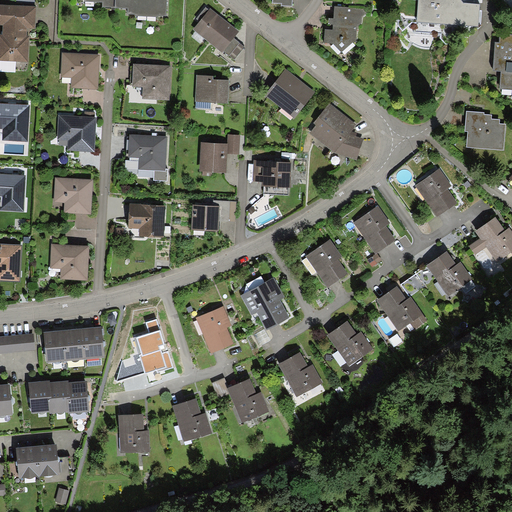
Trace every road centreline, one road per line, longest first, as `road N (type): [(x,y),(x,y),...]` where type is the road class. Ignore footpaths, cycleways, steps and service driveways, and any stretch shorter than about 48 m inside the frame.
road 1 (residential): [(232,0),(375,110),(397,139),(389,158),(265,239),(161,281),(0,313)]
road 2 (track): [(140,511),(298,454),(469,333),(511,292)]
